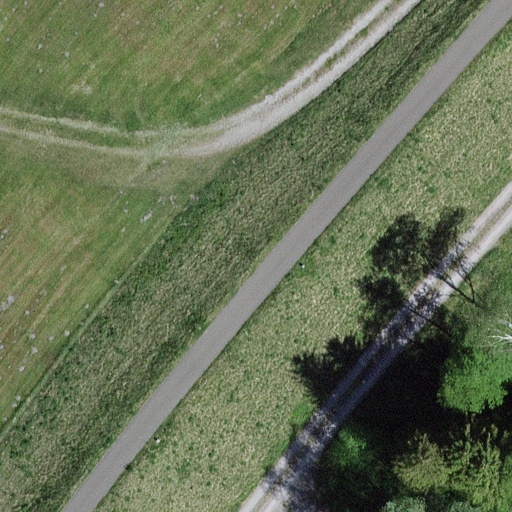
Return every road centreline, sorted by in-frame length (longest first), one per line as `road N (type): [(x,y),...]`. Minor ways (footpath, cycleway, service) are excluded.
road 1 (track): [(87,511),(234,324),(511,6)]
road 2 (track): [(408,0),(298,98),(213,135),(120,136),(0,113)]
road 3 (track): [(511,211),(264,511)]
